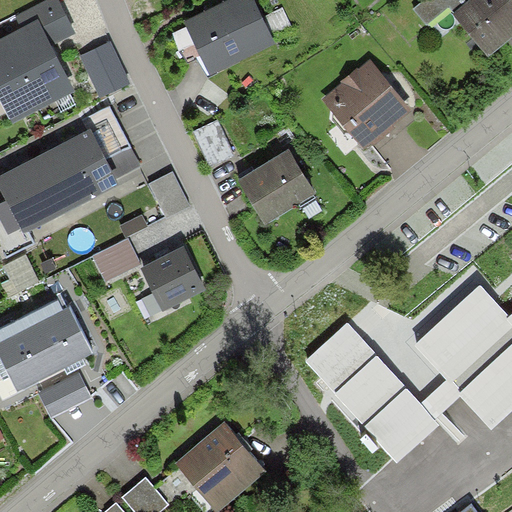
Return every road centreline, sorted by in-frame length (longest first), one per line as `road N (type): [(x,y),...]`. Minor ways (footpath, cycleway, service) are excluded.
road 1 (residential): [(107,0),(224,243),(270,311)]
road 2 (residential): [(270,311),(511,101)]
road 3 (residential): [(25,511),(270,311)]
